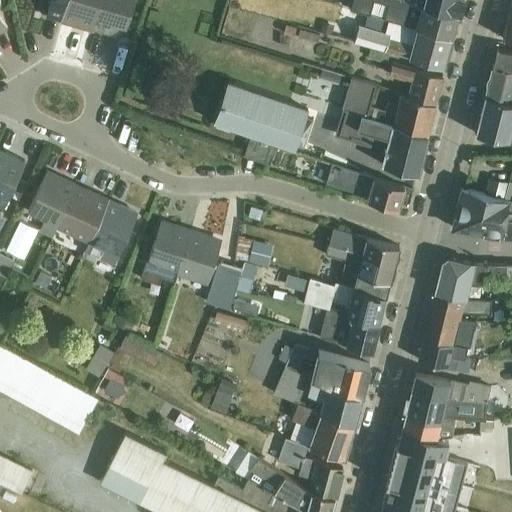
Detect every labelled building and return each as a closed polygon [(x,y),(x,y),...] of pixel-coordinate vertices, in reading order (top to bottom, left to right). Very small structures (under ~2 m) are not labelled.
[(61,21),(67,0),(50,0),(46,17),(61,21)] [(67,0),(61,21),(92,30),(100,0),(67,0)] [(100,0),(92,30),(115,36),(118,26),(126,28),(133,0),(100,0)] [(458,15),(402,0),(353,0),(351,10),(370,15),(374,0),(388,4),(384,20),(387,21),(452,38),(458,15)] [(402,0),(458,15),(461,0),(402,0)] [(511,13),(509,13),(502,39),(511,40),(511,13)] [(452,38),(387,21),(384,32),(358,25),(354,43),(370,47),(389,52),(444,67),(452,38)] [(300,30),(298,38),(317,42),(319,35),(300,30)] [(389,52),(370,47),(367,58),(386,63),(389,52)] [(492,66),(511,71),(511,51),(497,48),(492,66)] [(406,96),(436,105),(443,77),(391,63),(388,75),(410,80),(406,96)] [(511,100),(511,71),(492,66),(485,96),(511,100)] [(321,70),(319,78),(338,84),(340,76),(321,70)] [(436,105),(406,96),(399,94),(397,104),(388,101),(386,109),(370,105),(376,84),(350,77),(342,108),(347,109),(345,115),(427,136),(436,105)] [(250,136),(276,144),(295,151),(297,144),(303,146),(313,117),(306,115),(308,109),(250,90),(227,82),(213,123),(250,136)] [(511,100),(485,96),(476,134),(507,140),(511,139),(511,100)] [(342,108),(335,136),(369,144),(370,140),(385,144),(380,165),(417,174),(424,150),(427,136),(345,115),(347,109),(342,108)] [(276,144),(250,136),(243,156),(259,162),(269,166),(276,144)] [(0,150),(0,216),(0,215),(25,162),(0,150)] [(332,163),(325,184),(367,196),(366,199),(397,209),(404,187),(332,163)] [(56,229),(75,185),(46,171),(28,213),(43,220),(38,231),(50,236),(52,237),(56,229)] [(485,194),(504,198),(507,183),(489,178),(485,194)] [(75,185),(56,229),(87,243),(108,200),(75,185)] [(511,200),(504,198),(485,194),(461,188),(452,222),(455,230),(503,236),(505,220),(506,212),(511,212),(511,200)] [(108,200),(87,243),(83,252),(113,266),(135,217),(128,214),(129,210),(108,200)] [(505,220),(503,236),(510,237),(511,236),(511,212),(506,212),(505,220)] [(158,230),(143,279),(158,283),(160,277),(174,281),(176,275),(191,232),(168,224),(160,222),(158,230)] [(329,244),(395,262),(399,246),(333,228),(329,244)] [(191,232),(176,275),(207,285),(218,250),(221,241),(213,239),(191,232)] [(237,237),(233,260),(243,262),(243,260),(249,262),(267,267),(272,245),(237,237)] [(352,286),(386,296),(395,262),(329,244),(326,255),(345,260),(343,268),(356,272),(352,286)] [(0,254),(0,274),(6,277),(14,261),(0,254)] [(435,292),(466,299),(469,283),(482,285),(483,279),(511,280),(511,264),(506,264),(474,263),(450,257),(442,263),(435,292)] [(234,289),(244,262),(242,268),(221,262),(209,300),(217,302),(228,306),(234,289)] [(244,262),(234,289),(242,291),(249,292),(257,265),(244,262)] [(41,270),(34,283),(45,289),(52,276),(41,270)] [(286,273),(283,285),(303,291),(306,279),(286,273)] [(386,296),(352,286),(335,282),(334,285),(309,278),(303,302),(327,308),(329,309),(331,300),(348,304),(345,313),(379,323),(386,296)] [(424,337),(468,347),(476,320),(459,319),(460,314),(490,314),(491,299),(466,299),(435,292),(424,337)] [(236,298),(232,309),(256,316),(259,305),(236,298)] [(379,323),(345,313),(329,309),(327,308),(320,336),(372,351),(379,323)] [(117,311),(111,323),(130,332),(136,321),(117,311)] [(217,311),(214,320),(243,329),(246,320),(217,311)] [(125,334),(118,350),(154,368),(162,352),(125,334)] [(468,347),(424,337),(418,360),(467,372),(470,360),(465,358),(468,347)] [(511,337),(496,342),(499,353),(510,350),(511,358),(511,360),(501,363),(504,375),(511,373),(511,337)] [(0,343),(0,389),(79,433),(98,398),(0,343)] [(100,343),(85,369),(99,377),(114,351),(100,343)] [(284,367),(297,371),(307,347),(294,344),(293,347),(285,344),(278,359),(286,362),(284,367)] [(310,376),(361,395),(369,364),(317,349),(310,376)] [(297,371),(284,367),(273,394),(296,402),(303,405),(309,392),(322,398),(319,410),(354,423),(361,395),(310,376),(297,371)] [(477,401),(485,402),(489,385),(469,380),(468,384),(415,372),(411,389),(477,401)] [(101,379),(93,394),(111,404),(115,398),(118,399),(126,386),(111,377),(108,383),(101,379)] [(221,379),(210,408),(225,414),(236,384),(221,379)] [(442,416),(454,417),(467,418),(479,419),(484,419),(485,402),(477,401),(411,389),(406,412),(441,420),(442,416)] [(354,423),(319,410),(303,405),(296,402),(291,420),(295,421),(290,438),(308,445),(344,458),(354,423)] [(163,419),(173,424),(181,409),(171,404),(163,419)] [(441,420),(406,412),(401,429),(436,437),(451,437),(454,417),(442,416),(441,420)] [(181,413),(175,426),(204,441),(211,427),(181,413)] [(484,419),(479,419),(479,431),(484,431),(484,428),(493,428),(493,419),(484,419)] [(270,511),(213,484),(162,460),(166,452),(124,431),(98,482),(157,511),(270,511)] [(306,487),(335,497),(342,467),(305,455),(308,445),(290,438),(284,436),(276,459),(301,467),(298,474),(310,477),(306,487)] [(251,470),(257,457),(248,451),(237,469),(235,472),(274,490),(277,485),(251,470)] [(0,482),(4,485),(28,496),(39,473),(0,454),(0,482)] [(273,491),(320,511),(330,511),(335,497),(306,487),(257,457),(251,470),(277,485),(274,490),(273,491)] [(213,484),(270,511),(320,511),(273,491),(246,480),(242,488),(218,475),(213,484)]
